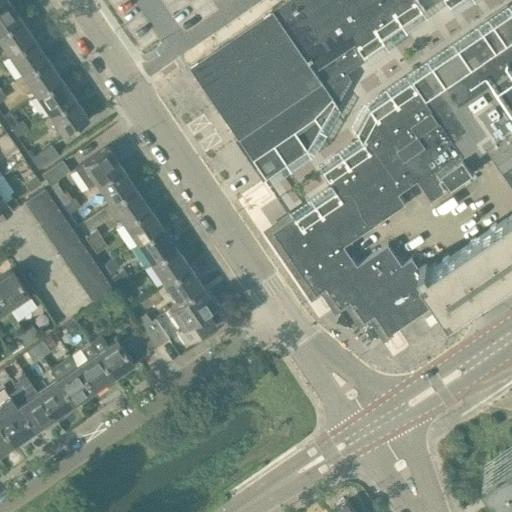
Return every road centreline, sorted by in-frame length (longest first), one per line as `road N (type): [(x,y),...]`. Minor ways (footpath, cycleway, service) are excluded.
road 1 (tertiary): [(279,312),(69,0)]
road 2 (residential): [(0,502),(279,312)]
road 3 (tertiary): [(363,433),(511,332)]
road 4 (tertiary): [(363,433),(279,312)]
road 5 (residential): [(245,511),(363,433)]
